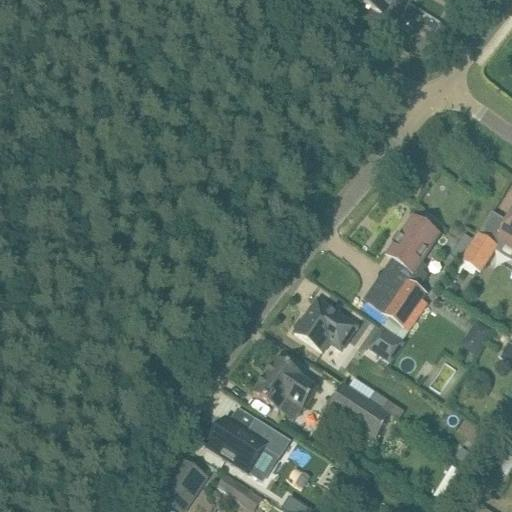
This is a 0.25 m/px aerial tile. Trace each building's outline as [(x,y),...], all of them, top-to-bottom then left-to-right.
[(398,26),(410,6),(400,0),(399,0),(357,0),(356,3),(375,14),(369,25),(391,38),(398,26)] [(511,216),(498,240),(511,248),(511,216)] [(413,276),(428,254),(439,238),(414,220),(387,258),(413,276)] [(497,248),(479,237),(462,264),(480,275),(497,248)] [(404,330),(426,297),(407,283),(384,316),(404,330)] [(318,302),(294,336),(323,356),(330,345),(341,353),(358,329),(318,302)] [(476,323),(463,348),(478,356),(491,331),(476,323)] [(406,346),(382,330),(375,341),(373,344),(384,352),(380,359),(392,367),(406,346)] [(511,345),(509,344),(500,361),(511,367),(511,345)] [(304,412),(318,390),(302,379),(303,378),(277,361),(253,396),(279,413),(280,412),(295,423),(303,411),(304,412)] [(377,441),(391,419),(344,388),(329,410),(377,441)] [(218,418),(200,447),(240,472),(256,447),(273,457),(283,440),(248,418),(240,431),(218,418)] [(182,463),(158,499),(176,511),(185,511),(208,480),(182,463)] [(248,494),(237,487),(229,498),(240,506),(248,494)] [(309,511),(290,500),(281,511),(309,511)]
